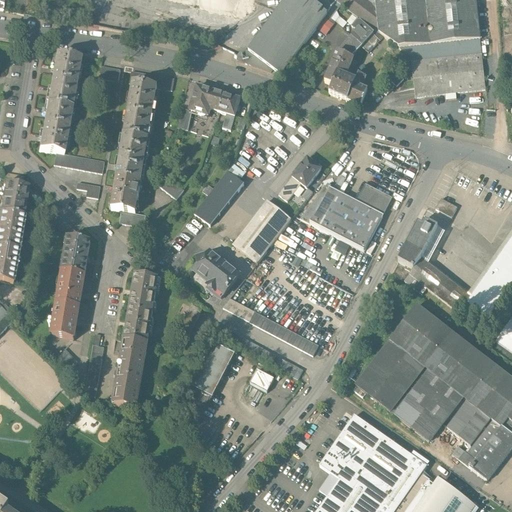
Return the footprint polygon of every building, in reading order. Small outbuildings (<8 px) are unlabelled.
[(153,0),(240,19),(243,5),(253,7),(254,0),(153,0)] [(286,0),(283,4),(247,52),(280,77),(327,16),(305,0),(286,0)] [(376,4),(370,4),(367,2),(364,0),(338,0),(336,2),(379,33),(376,9),(376,4)] [(476,0),(375,0),(376,4),(376,9),(379,33),(412,62),(416,97),(486,90),(476,0)] [(347,22),(356,30),(362,23),(352,16),(347,22)] [(373,35),(362,23),(356,30),(350,36),(361,48),(373,35)] [(349,59),(361,48),(350,36),(343,45),(337,54),(349,59)] [(354,61),(349,59),(337,54),(324,84),(332,87),(337,76),(346,79),(354,61)] [(55,57),(51,81),(76,86),(81,61),(55,57)] [(118,83),(120,71),(101,68),(99,80),(118,83)] [(129,85),(131,85),(156,89),(172,92),(174,80),(131,73),(129,85)] [(356,83),(346,79),(337,76),(332,87),(329,96),(347,103),(356,83)] [(358,76),(356,83),(347,103),(361,109),(367,92),(362,90),(366,79),(358,76)] [(72,110),(76,86),(51,81),(47,106),(72,110)] [(131,85),(126,111),(151,115),(156,89),(131,85)] [(210,111),(217,113),(223,95),(195,87),(188,111),(188,112),(191,113),(208,118),(210,111)] [(240,101),(223,95),(217,113),(234,118),(240,101)] [(47,106),(43,129),(68,133),(72,110),(47,106)] [(188,132),(191,113),(188,112),(188,111),(180,109),(176,129),(188,132)] [(147,141),(151,115),(126,111),(122,136),(147,141)] [(64,156),(68,133),(43,129),(39,152),(55,154),(64,156)] [(122,136),(118,161),(142,166),(147,141),(122,136)] [(217,147),(219,139),(214,137),(211,145),(217,147)] [(104,163),(64,156),(55,154),(53,167),(102,175),(104,163)] [(321,171),(306,159),(291,179),(292,179),(300,186),(306,190),(321,171)] [(138,191),(142,166),(118,161),(113,186),(138,191)] [(244,186),(227,173),(213,191),(207,186),(202,193),(207,198),(193,215),(210,229),(244,186)] [(0,185),(5,186),(23,189),(25,178),(3,174),(0,185)] [(176,201),(183,192),(164,177),(157,186),(176,201)] [(287,203),(300,186),(292,179),(278,197),(287,203)] [(77,184),(76,190),(87,192),(86,198),(97,200),(100,188),(77,184)] [(300,221),(310,226),(328,190),(330,187),(327,185),(302,218),(300,221)] [(5,186),(0,215),(23,219),(28,190),(23,189),(5,186)] [(134,215),(138,191),(113,186),(109,211),(120,213),(134,215)] [(356,204),(383,218),(392,200),(365,187),(356,204)] [(476,200),(483,204),(489,193),(482,189),(476,200)] [(312,194),(308,190),(302,198),(306,201),(312,194)] [(364,254),(383,218),(356,204),(328,190),(310,226),(364,254)] [(451,216),(455,206),(439,199),(434,209),(451,216)] [(231,247),(255,266),(290,221),(266,203),(231,247)] [(134,215),(120,213),(118,225),(144,229),(146,218),(134,215)] [(47,222),(66,240),(70,240),(76,234),(55,214),(47,222)] [(0,215),(0,249),(20,253),(26,220),(23,219),(0,215)] [(463,315),(474,300),(428,265),(444,233),(425,224),(422,229),(417,226),(392,273),(422,295),(426,290),(462,317),(463,315)] [(66,240),(60,272),(84,276),(90,244),(70,240),(66,240)] [(511,292),(511,247),(474,300),(463,315),(486,329),(511,292)] [(0,249),(0,285),(14,288),(20,253),(0,249)] [(194,260),(196,271),(192,275),(208,288),(205,292),(218,302),(221,298),(223,299),(240,278),(209,254),(205,259),(194,260)] [(271,260),(267,256),(262,262),(267,266),(271,260)] [(78,308),(84,276),(60,272),(55,304),(78,308)] [(134,277),(129,309),(153,313),(158,281),(134,277)] [(318,347),(230,301),(222,310),(313,358),(318,347)] [(73,341),(78,308),(55,304),(49,337),(73,341)] [(185,343),(201,312),(191,306),(175,338),(185,343)] [(147,345),(153,313),(129,309),(123,341),(147,345)] [(444,427),(473,449),(492,424),(502,431),(509,422),(511,424),(511,382),(417,310),(356,389),(429,445),(444,427)] [(303,371),(215,326),(209,337),(297,382),(303,371)] [(84,397),(95,399),(104,349),(98,348),(100,337),(94,336),(84,397)] [(123,341),(118,374),(142,378),(147,345),(123,341)] [(181,353),(202,365),(207,355),(185,344),(181,353)] [(233,357),(212,346),(207,355),(202,365),(190,389),(208,399),(211,400),(233,357)] [(65,375),(78,363),(66,350),(52,362),(65,375)] [(267,394),(274,381),(257,372),(250,386),(267,394)] [(136,411),(142,378),(118,374),(112,407),(136,411)] [(195,424),(208,399),(190,389),(176,414),(195,424)] [(339,483),(318,511),(474,511),(476,510),(439,484),(436,488),(421,477),(429,466),(414,455),(411,459),(354,419),(319,469),(339,483)] [(511,453),(511,439),(502,431),(492,424),(473,449),(467,456),(458,449),(452,457),(488,485),(511,453)]
